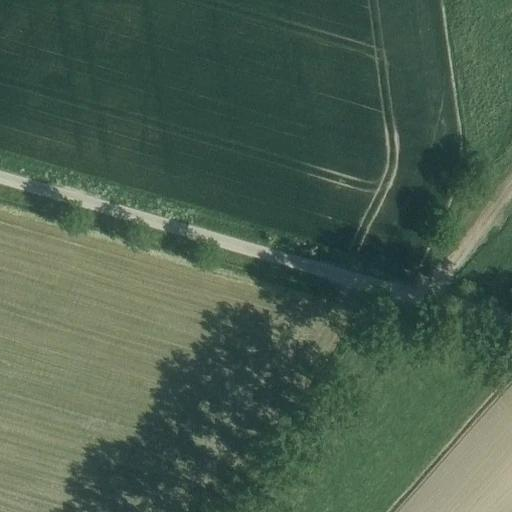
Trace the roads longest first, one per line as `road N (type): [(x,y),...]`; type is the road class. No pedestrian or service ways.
road 1 (unclassified): [(511,325),(0,178)]
road 2 (track): [(511,184),(422,299)]
